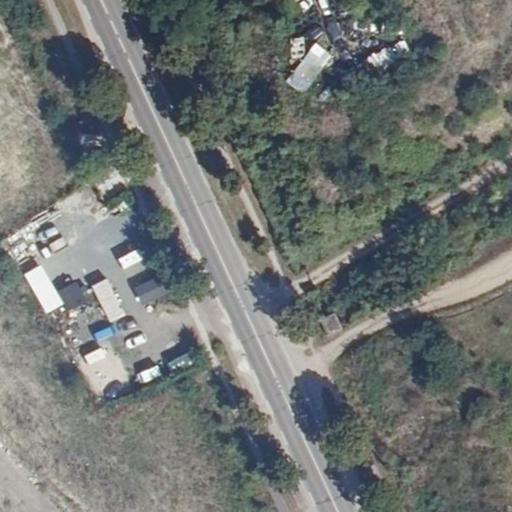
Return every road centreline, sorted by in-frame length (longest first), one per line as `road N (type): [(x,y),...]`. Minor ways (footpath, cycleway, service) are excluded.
road 1 (primary): [(99,0),(337,511)]
road 2 (track): [(511,254),(375,317),(277,382)]
